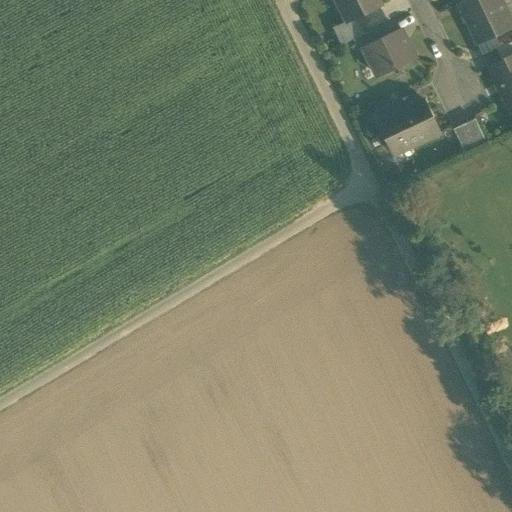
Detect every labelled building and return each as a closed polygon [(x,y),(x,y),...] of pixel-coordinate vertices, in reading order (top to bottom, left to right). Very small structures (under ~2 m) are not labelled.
[(347,23),(348,25),(355,22),(381,9),(376,0),(335,0),(347,23)] [(465,0),(459,3),(479,45),(511,29),(511,23),(500,0),(465,0)] [(341,45),(351,40),(362,35),(355,22),(348,25),(347,23),(334,30),(341,45)] [(375,29),(362,35),(351,40),(358,54),(363,52),(362,50),(381,41),(375,29)] [(363,52),(376,77),(413,59),(400,32),(381,41),(362,50),(363,52)] [(511,41),(497,49),(502,60),(511,54),(511,41)] [(511,111),(511,54),(502,60),(487,67),(510,113),(511,111)] [(377,122),(393,155),(440,133),(424,100),(377,122)] [(453,129),(463,150),(484,140),(474,119),(453,129)]
